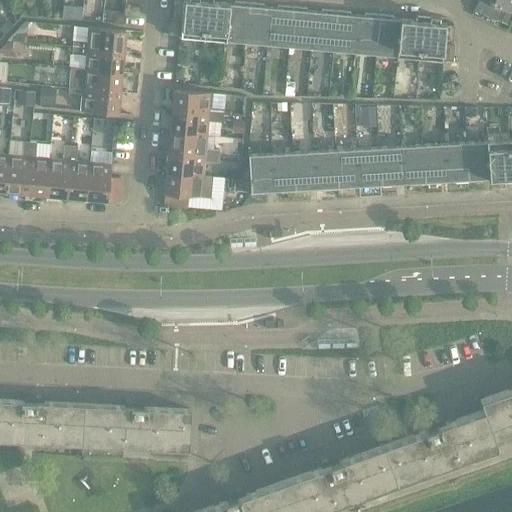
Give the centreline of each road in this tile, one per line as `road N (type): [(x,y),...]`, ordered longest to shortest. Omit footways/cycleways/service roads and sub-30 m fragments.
road 1 (tertiary): [(0,289),(231,299),(511,283)]
road 2 (tertiary): [(511,250),(218,262),(0,254)]
road 3 (residential): [(0,373),(382,389),(478,368)]
road 4 (residential): [(0,206),(134,215),(154,0)]
